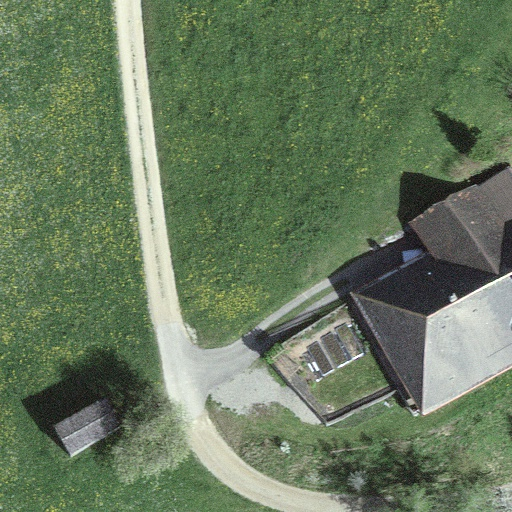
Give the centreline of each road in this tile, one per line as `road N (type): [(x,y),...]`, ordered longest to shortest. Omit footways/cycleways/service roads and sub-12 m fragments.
road 1 (track): [(128,0),(149,226),(188,415),(209,456),(238,480),(277,501),(335,511)]
road 2 (track): [(177,381),(409,250)]
road 3 (track): [(372,511),(511,498)]
